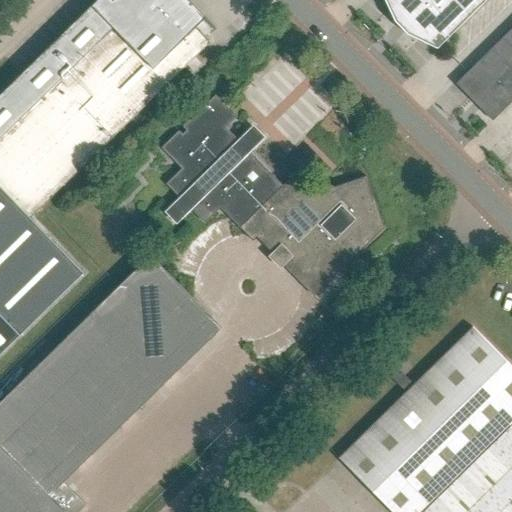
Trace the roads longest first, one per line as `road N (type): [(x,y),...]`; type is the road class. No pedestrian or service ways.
road 1 (unclassified): [(177,511),(494,206)]
road 2 (unclassified): [(494,206),(293,0)]
